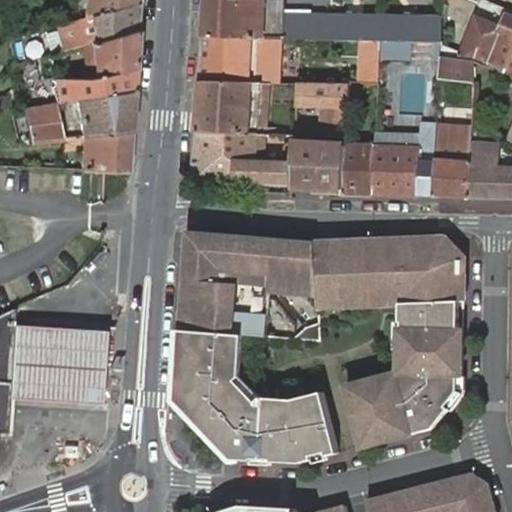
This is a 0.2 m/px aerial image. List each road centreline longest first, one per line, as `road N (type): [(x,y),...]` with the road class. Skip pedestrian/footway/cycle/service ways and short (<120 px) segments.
road 1 (residential): [(153,214),(496,223)]
road 2 (residential): [(496,442),(310,491),(164,483)]
road 3 (primary): [(153,214),(137,456)]
road 4 (residential): [(496,223),(496,442)]
road 5 (primary): [(174,0),(153,214)]
